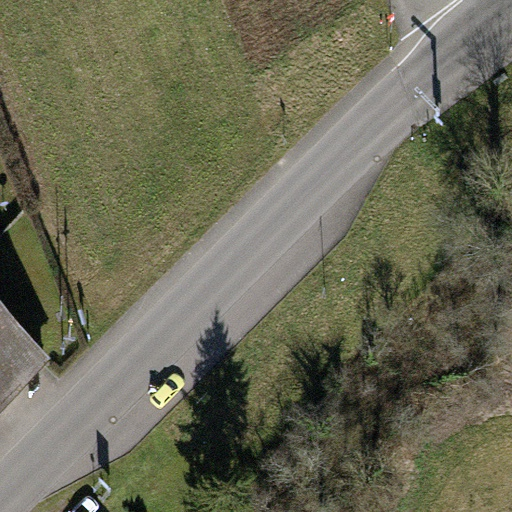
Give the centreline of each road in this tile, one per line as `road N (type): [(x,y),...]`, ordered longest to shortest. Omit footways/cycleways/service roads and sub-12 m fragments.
road 1 (secondary): [(408,90),(0,498)]
road 2 (secondary): [(408,90),(511,11)]
